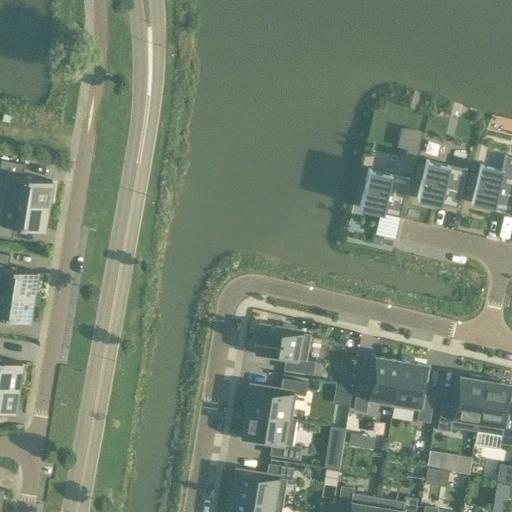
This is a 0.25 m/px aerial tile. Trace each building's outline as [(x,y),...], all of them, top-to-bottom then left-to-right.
[(404,161),(413,164),(420,137),(410,134),(407,148),(404,161)] [(501,168),(480,163),(470,202),(511,212),(511,209),(511,156),(504,154),(501,168)] [(0,159),(0,196),(47,204),(51,180),(22,175),(24,162),(0,158),(0,159)] [(466,168),(425,159),(416,197),(457,207),(466,168)] [(409,177),(368,168),(358,206),(399,216),(409,177)] [(43,229),(47,204),(0,196),(0,234),(12,237),(14,224),(43,229)] [(0,290),(32,295),(36,271),(7,266),(9,253),(0,251),(0,290)] [(0,315),(28,320),(32,295),(0,290),(0,315)] [(283,369),(312,374),(314,361),(305,359),(310,333),(295,330),(295,326),(283,324),(282,328),(259,325),(259,329),(256,329),(253,347),(256,347),(255,352),(285,356),(283,369)] [(367,401),(392,405),(400,360),(374,356),(369,386),(356,383),(352,409),(365,411),(367,401)] [(0,383),(18,386),(22,362),(0,358),(0,383)] [(425,364),(400,360),(392,405),(417,410),(416,419),(429,421),(433,396),(420,394),(425,364)] [(450,425),(475,430),(484,376),(471,374),(470,377),(458,375),(453,405),(441,403),(436,428),(449,430),(450,425)] [(510,383),(497,381),(498,378),(484,376),(475,430),(501,434),(499,442),(511,445),(511,443),(511,414),(505,413),(510,383)] [(249,385),(245,411),(291,418),(291,417),(295,393),(304,394),(307,382),(282,377),(279,390),(249,385)] [(0,408),(14,411),(18,386),(0,383),(0,408)] [(336,385),(333,402),(347,404),(349,387),(336,385)] [(296,418),(291,417),(291,418),(245,411),(241,436),(271,441),(269,453),(298,458),(300,446),(291,444),(296,418)] [(350,433),(348,444),(356,446),(358,434),(350,433)] [(424,449),(423,481),(444,482),(445,468),(467,469),(468,451),(424,449)] [(325,454),(323,466),(338,468),(339,456),(325,454)] [(231,482),(228,495),(281,504),(286,478),(291,479),(293,467),(268,462),(266,474),(236,470),(234,482),(231,482)] [(325,468),(323,482),(334,483),(336,470),(325,468)] [(374,511),(377,496),(352,492),(353,487),(340,485),(336,510),(347,511),(374,511)] [(280,511),(281,504),(228,495),(226,508),(229,509),(228,511),(280,511)] [(402,500),(377,496),(374,511),(413,511),(416,498),(403,496),(402,500)]
